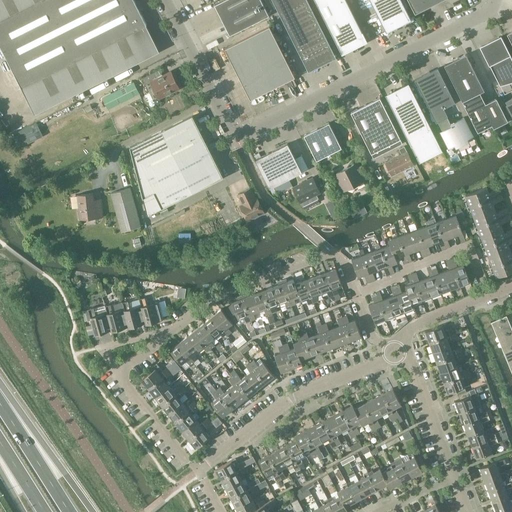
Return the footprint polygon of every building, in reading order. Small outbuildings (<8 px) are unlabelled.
[(137,22),(143,19),(133,0),(38,0),(0,19),(0,45),(21,87),(140,28),(137,22)] [(260,0),(223,0),(214,5),(229,35),(269,15),(260,0)] [(336,57),(307,0),(272,0),(308,71),(336,57)] [(314,0),(341,54),(366,41),(345,0),(314,0)] [(401,0),(370,0),(386,32),(411,19),(401,0)] [(441,0),(407,0),(415,13),(441,0)] [(269,26),(224,49),(250,100),(295,77),(269,26)] [(511,58),(501,37),(480,47),(500,86),(511,82),(511,58)] [(466,54),(444,65),(477,132),(492,125),(493,128),(508,121),(496,98),(485,103),(480,93),(484,91),(466,54)] [(414,80),(436,123),(438,122),(442,131),(440,132),(448,148),(455,145),(456,148),(468,142),(466,139),(473,136),(464,118),(451,124),(447,117),(448,117),(446,117),(442,109),(455,103),(438,68),(414,80)] [(171,73),(163,76),(160,70),(143,78),(150,92),(145,95),(148,101),(149,101),(158,97),(159,98),(178,88),(178,86),(178,84),(176,81),(174,80),(171,73)] [(134,82),(111,94),(117,104),(139,93),(134,82)] [(442,151),(408,83),(385,95),(419,163),(442,151)] [(117,104),(111,94),(103,98),(108,109),(117,104)] [(351,112),(373,157),(402,143),(380,97),(351,112)] [(130,147),(130,149),(147,215),(223,177),(192,115),(130,147)] [(329,123),(304,135),(316,160),(341,148),(329,123)] [(287,143),(255,160),(269,189),(302,172),(287,143)] [(385,162),(392,175),(413,164),(404,146),(399,149),(401,154),(385,162)] [(345,190),(349,188),(354,190),(356,185),(364,180),(361,173),(359,174),(354,165),(336,174),(341,183),(340,185),(342,186),(345,190)] [(320,192),(313,178),(293,188),(300,202),(320,192)] [(466,195),(474,216),(495,207),(493,202),(496,201),(496,202),(503,199),(502,195),(494,198),(493,196),(501,193),(499,188),(492,191),(492,192),(490,193),(487,186),(466,195)] [(130,187),(111,193),(121,231),(141,226),(130,187)] [(238,194),(243,205),(240,206),(247,220),(264,212),(257,198),(255,199),(250,188),(238,194)] [(80,220),(95,218),(103,217),(101,203),(94,204),(93,193),(77,195),(80,220)] [(497,213),(495,207),(474,216),(481,236),(503,228),(501,222),(504,221),(504,222),(511,219),(509,215),(502,217),(501,216),(508,213),(507,208),(499,211),(500,212),(497,213)] [(453,237),(458,235),(461,242),(465,241),(462,233),(464,233),(457,215),(446,219),(453,237)] [(446,219),(437,222),(446,248),(450,246),(447,239),(453,237),(446,219)] [(446,248),(437,222),(427,226),(433,244),(439,242),(441,250),(446,248)] [(427,226),(418,230),(427,255),(431,253),(428,246),(433,244),(427,226)] [(503,228),(481,236),(489,257),(511,248),(509,243),(511,242),(511,243),(511,242),(511,237),(510,238),(509,236),(511,234),(511,229),(507,231),(508,232),(505,233),(503,228)] [(427,255),(418,230),(408,233),(415,251),(420,249),(422,257),(427,255)] [(411,261),(409,253),(415,251),(408,233),(399,237),(408,262),(411,261)] [(397,258),(401,256),(403,264),(408,262),(399,237),(389,240),(397,262),(398,262),(397,258)] [(390,245),(381,248),(390,274),(394,272),(391,265),(397,262),(389,240),(389,241),(390,245)] [(390,274),(381,248),(371,252),(378,270),(383,268),(386,275),(390,274)] [(511,251),(511,248),(489,257),(497,277),(511,271),(511,251)] [(371,252),(362,255),(371,281),(375,279),(372,272),(378,270),(371,252)] [(371,281),(362,255),(352,259),(358,277),(364,275),(367,283),(371,281)] [(460,286),(470,282),(471,282),(464,264),(457,267),(454,258),(450,259),(460,286)] [(449,270),(445,271),(451,289),(460,286),(450,259),(446,261),(449,270)] [(451,289),(445,271),(438,274),(435,265),(431,266),(441,293),(451,289)] [(425,279),(432,297),(441,293),(431,266),(427,268),(430,277),(425,279)] [(336,268),(325,272),(334,295),(339,293),(337,287),(342,285),(336,268)] [(329,297),(334,295),(325,272),(315,275),(322,293),(327,291),(329,297)] [(412,273),(422,300),(432,297),(425,279),(419,281),(416,272),(412,273)] [(408,275),(411,284),(407,286),(415,308),(416,308),(414,303),(422,300),(412,273),(408,275)] [(315,275),(305,279),(314,302),(319,301),(316,295),(322,293),(315,275)] [(314,302),(305,279),(295,283),(294,278),(293,279),(301,300),(307,298),(309,304),(314,302)] [(284,282),(292,305),(297,304),(294,298),(299,296),(301,301),(301,300),(293,279),(284,282)] [(273,286),(280,303),(285,301),(287,307),(292,305),(284,282),(273,286)] [(395,285),(405,312),(415,308),(407,286),(406,286),(407,290),(402,292),(399,284),(395,285)] [(393,296),(389,297),(396,315),(405,312),(395,285),(390,287),(393,296)] [(273,286),(263,290),(272,313),(276,311),(274,305),(280,303),(273,286)] [(263,290),(253,294),(259,311),(264,309),(267,315),(272,313),(263,290)] [(396,315),(389,297),(383,300),(379,291),(376,292),(386,319),(396,315)] [(376,323),(386,319),(376,292),(371,294),(374,303),(369,305),(376,323)] [(254,313),(259,311),(253,294),(243,297),(251,321),(256,319),(254,313)] [(144,312),(147,323),(147,324),(165,319),(160,302),(147,305),(145,297),(141,298),(142,305),(144,312)] [(233,303),(236,312),(239,319),(244,317),(246,323),(251,321),(243,297),(232,301),(233,303)] [(124,301),(130,326),(130,327),(147,323),(144,312),(142,305),(131,308),(128,300),(124,301)] [(109,312),(113,329),(113,330),(130,326),(124,301),(112,304),(112,303),(107,305),(109,312)] [(239,319),(236,312),(233,303),(226,309),(235,321),(239,319)] [(113,329),(109,312),(96,315),(94,307),(89,308),(95,334),(113,329)] [(213,316),(228,335),(232,332),(228,327),(233,323),(222,309),(213,316)] [(347,315),(342,317),(351,341),(362,337),(355,319),(349,321),(347,315)] [(506,315),(490,322),(496,336),(511,330),(506,316),(507,316),(506,315)] [(213,316),(204,322),(216,337),(220,334),(224,338),(228,335),(213,316)] [(297,320),(296,316),(285,320),(286,324),(297,320)] [(341,344),(351,341),(342,317),(337,319),(340,325),(335,327),(341,344)] [(216,337),(204,322),(196,329),(211,349),(215,345),(211,341),(216,337)] [(327,323),(322,325),(331,348),(341,344),(335,327),(329,329),(327,323)] [(321,352),(331,348),(322,325),(317,327),(320,333),(314,334),(321,352)] [(426,332),(429,343),(456,333),(454,328),(445,332),(442,326),(426,332)] [(196,329),(187,336),(199,351),(204,347),(207,352),(211,349),(196,329)] [(280,336),(278,330),(269,334),(271,339),(280,336)] [(511,345),(511,331),(511,330),(496,336),(502,350),(511,345)] [(311,356),(321,352),(314,334),(309,336),(307,331),(302,332),(311,356)] [(301,359),(311,356),(302,332),(297,334),(299,340),(294,342),(302,364),(303,364),(301,359)] [(433,353),(451,347),(448,341),(458,337),(456,333),(429,343),(433,353)] [(199,351),(187,336),(179,343),(194,362),(198,359),(195,354),(199,351)] [(246,341),(244,338),(235,345),(238,348),(246,341)] [(288,343),(284,345),(292,368),(302,364),(294,342),(293,343),(295,347),(291,349),(288,343)] [(170,350),(173,353),(182,364),(187,360),(190,365),(194,362),(179,343),(170,350)] [(251,347),(248,343),(241,350),(244,353),(251,347)] [(275,355),(282,372),(292,368),(284,345),(279,347),(281,353),(275,355)] [(511,345),(502,350),(508,364),(511,362),(511,345)] [(433,353),(437,363),(464,353),(462,348),(452,352),(451,347),(433,353)] [(241,350),(235,354),(238,358),(244,353),(241,350)] [(465,357),(464,353),(437,363),(441,373),(458,366),(456,361),(465,357)] [(255,360),(251,364),(266,383),(275,376),(263,361),(262,362),(259,359),(256,361),(255,360)] [(250,372),(246,375),(257,390),(266,383),(251,364),(247,367),(250,372)] [(142,379),(149,388),(171,371),(174,368),(171,365),(160,374),(156,368),(142,379)] [(441,373),(445,383),(471,374),(470,368),(460,372),(458,366),(441,373)] [(149,388),(155,397),(169,386),(166,381),(174,375),(171,371),(149,388)] [(238,374),(234,377),(249,396),(257,390),(246,375),(241,379),(238,374)] [(473,378),(471,374),(445,383),(449,394),(466,387),(463,381),(473,378)] [(241,403),(249,396),(234,377),(230,380),(234,385),(229,389),(241,403)] [(173,391),(169,386),(155,397),(162,405),(184,388),(181,384),(173,391)] [(162,405),(169,414),(183,402),(180,398),(187,392),(184,388),(162,405)] [(221,388),(217,391),(232,410),(241,403),(229,389),(225,392),(221,388)] [(394,388),(384,394),(398,423),(403,421),(400,416),(396,407),(402,404),(394,388)] [(456,401),(460,413),(476,407),(476,405),(482,403),(476,389),(470,391),(459,395),(460,400),(456,401)] [(217,399),(212,402),(223,417),(232,410),(217,391),(213,394),(217,399)] [(384,394),(374,399),(382,415),(387,412),(391,421),(396,419),(398,423),(384,394)] [(374,399),(365,404),(377,428),(382,426),(377,417),(382,415),(374,399)] [(169,414),(176,422),(197,405),(195,401),(187,407),(183,402),(169,414)] [(377,428),(365,404),(355,408),(353,405),(363,425),(369,422),(373,431),(377,428)] [(176,422),(182,430),(196,419),(199,417),(196,413),(201,409),(197,405),(176,422)] [(353,405),(343,410),(356,435),(360,433),(357,428),(363,425),(353,405)] [(460,413),(464,424),(492,414),(490,409),(479,414),(476,407),(460,413)] [(356,435),(343,410),(334,415),(342,432),(347,429),(352,438),(356,435)] [(464,424),(468,436),(485,429),(482,422),(494,418),(492,414),(464,424)] [(334,415),(324,420),(337,446),(342,443),(337,434),(342,432),(334,415)] [(182,430),(189,439),(211,422),(208,418),(200,424),(196,419),(182,430)] [(314,425),(323,442),(328,439),(333,448),(337,446),(324,420),(314,425)] [(214,426),(211,422),(189,439),(196,448),(210,436),(207,432),(214,426)] [(305,430),(318,456),(320,459),(324,457),(318,444),(323,442),(314,425),(305,430)] [(468,436),(473,447),(506,434),(505,430),(499,432),(487,436),(485,429),(468,436)] [(305,430),(296,435),(306,456),(304,452),(309,449),(314,458),(318,456),(305,430)] [(491,445),(502,441),(502,440),(508,438),(506,434),(473,447),(477,458),(493,451),(491,445)] [(306,456),(296,435),(295,435),(297,440),(288,445),(300,470),(305,467),(301,458),(306,456)] [(288,445),(278,450),(287,466),(291,463),(298,475),(302,473),(300,470),(288,445)] [(287,466),(278,450),(269,454),(282,480),(286,478),(281,469),(287,466)] [(258,460),(267,477),(269,481),(275,478),(280,488),(284,485),(281,480),(282,480),(269,454),(258,460)] [(410,458),(404,462),(412,477),(423,471),(413,454),(409,456),(410,458)] [(480,467),(485,480),(505,472),(504,471),(501,473),(499,466),(510,462),(508,457),(480,467)] [(216,469),(222,479),(247,466),(244,461),(236,465),(233,460),(216,469)] [(401,483),(412,477),(404,462),(398,465),(397,463),(392,465),(401,483)] [(389,470),(382,473),(391,488),(401,483),(392,465),(388,468),(389,470)] [(222,479),(227,489),(243,480),(241,475),(249,470),(247,466),(222,479)] [(390,489),(391,488),(382,473),(380,469),(374,473),(373,470),(368,473),(377,490),(388,484),(390,489)] [(511,477),(507,479),(505,472),(485,480),(489,491),(511,481),(511,477)] [(365,477),(359,481),(367,495),(377,490),(368,473),(364,475),(365,477)] [(332,483),(328,474),(321,477),(326,486),(332,483)] [(227,489),(232,498),(257,485),(255,480),(248,484),(245,479),(243,480),(227,489)] [(348,484),(357,501),(367,495),(359,481),(353,484),(352,481),(348,484)] [(493,502),(510,495),(507,489),(511,486),(511,481),(489,491),(493,502)] [(345,489),(338,492),(346,506),(357,501),(348,484),(343,486),(345,489)] [(237,508),(253,499),(251,494),(259,489),(257,485),(232,498),(237,508)] [(345,507),(346,506),(338,492),(340,496),(334,499),(333,497),(328,499),(335,511),(346,511),(348,511),(345,507)] [(493,502),(497,511),(499,511),(511,507),(511,502),(510,495),(493,502)] [(237,508),(238,511),(251,511),(275,500),(267,503),(265,499),(256,504),(253,499),(237,508)] [(325,504),(319,507),(321,511),(335,511),(328,499),(324,502),(325,504)] [(277,504),(275,500),(251,511),(270,511),(268,509),(277,504)]
